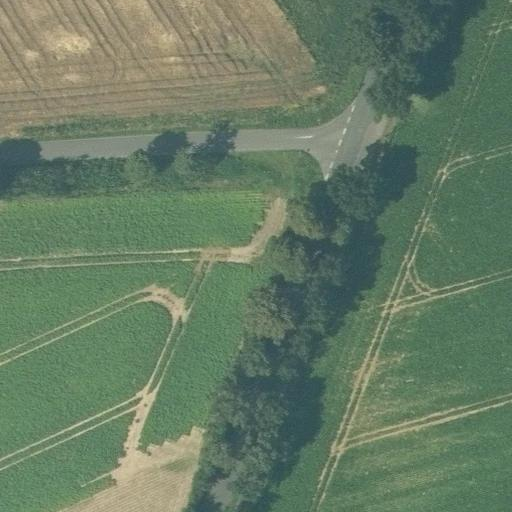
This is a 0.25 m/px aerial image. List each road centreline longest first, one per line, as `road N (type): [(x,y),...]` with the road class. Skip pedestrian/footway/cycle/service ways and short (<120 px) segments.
road 1 (residential): [(211,511),(352,139)]
road 2 (residential): [(352,139),(0,155)]
road 3 (residential): [(352,139),(405,0)]
